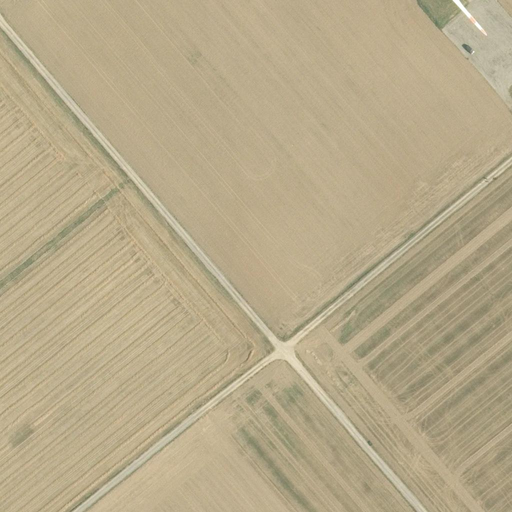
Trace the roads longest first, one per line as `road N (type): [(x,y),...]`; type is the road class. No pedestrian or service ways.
road 1 (track): [(0,13),(425,511)]
road 2 (track): [(80,511),(511,162)]
